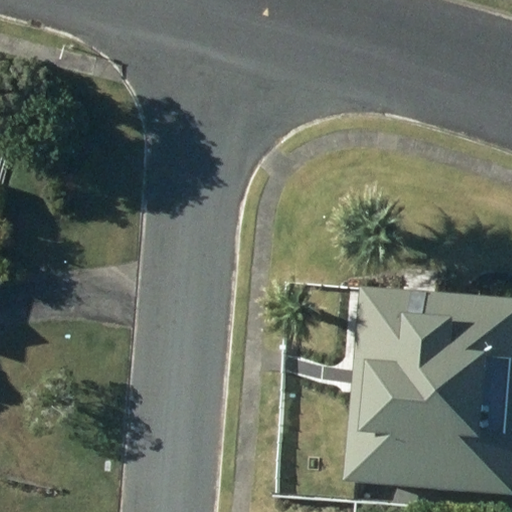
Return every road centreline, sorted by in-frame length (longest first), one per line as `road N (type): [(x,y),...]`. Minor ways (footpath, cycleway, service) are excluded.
road 1 (residential): [(215,6),(157,511)]
road 2 (residential): [(215,6),(511,84)]
